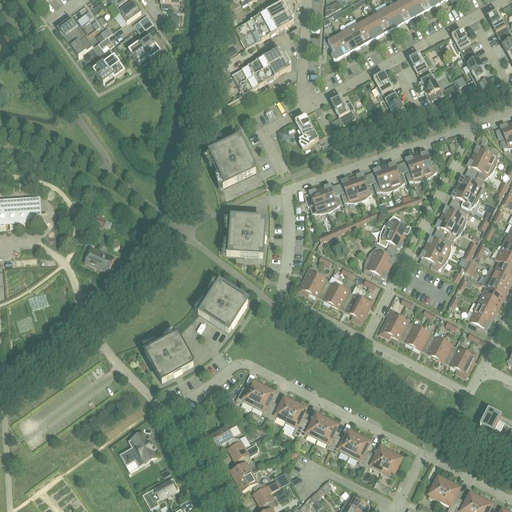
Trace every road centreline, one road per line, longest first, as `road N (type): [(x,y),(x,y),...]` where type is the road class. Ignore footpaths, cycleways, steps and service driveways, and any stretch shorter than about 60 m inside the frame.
road 1 (residential): [(364,340),(284,296),(286,190),(475,126)]
road 2 (residential): [(424,454),(245,362),(162,412)]
road 3 (residential): [(364,340),(475,126)]
road 4 (residential): [(482,366),(465,391),(364,340)]
